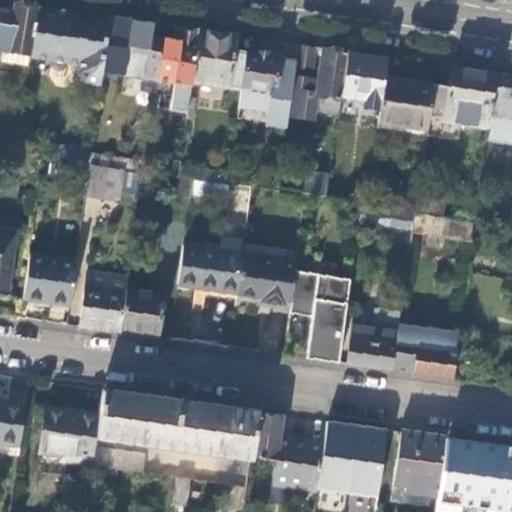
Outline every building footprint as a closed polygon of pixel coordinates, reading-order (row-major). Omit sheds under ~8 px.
[(24,2),(14,1),(13,7),(0,5),(0,49),(2,50),(29,54),(30,55),(37,4),(24,2)] [(101,70),(110,15),(93,12),(89,12),(88,18),(69,15),(66,33),(62,32),(66,8),(37,4),(30,55),(49,58),(51,65),(57,69),(65,67),(68,61),(79,62),(77,72),(83,80),(100,82),(101,70)] [(89,12),(66,8),(62,32),(66,33),(69,15),(88,18),(89,12)] [(140,19),(110,15),(101,70),(151,77),(157,36),(150,35),(152,21),(140,19)] [(191,80),(199,28),(188,26),(176,25),(174,38),(157,36),(151,77),(191,82),(191,80)] [(199,28),(191,80),(240,87),(245,52),(233,50),(236,34),(217,31),(199,28)] [(314,108),(337,112),(339,98),(346,50),(332,48),(321,46),(316,77),(311,76),(316,45),(297,43),(295,59),(294,62),(286,115),(313,119),(314,108)] [(0,61),(28,66),(29,54),(2,50),(0,60),(0,61)] [(346,50),(339,98),(340,98),(341,95),(363,98),(361,107),(379,109),(383,76),(386,56),(363,52),(346,50)] [(266,123),(285,126),(286,115),(294,62),(279,60),(279,57),(245,52),(240,87),(236,111),(248,113),(249,106),(268,109),(266,123)] [(448,85),(433,83),(429,113),(443,115),(443,120),(487,126),(495,72),(473,69),(451,65),(448,85)] [(511,74),(495,72),(487,126),(486,139),(511,143),(511,74)] [(383,76),(379,109),(377,121),(427,128),(429,113),(433,83),(383,76)] [(88,164),(89,154),(90,148),(65,145),(64,162),(88,164)] [(137,159),(89,154),(88,164),(89,164),(90,165),(123,169),(136,170),(137,159)] [(123,169),(90,165),(86,196),(120,200),(123,169)] [(326,174),(305,171),(302,191),(322,194),(325,177),(326,177),(326,174)] [(415,212),(414,212),(411,231),(470,241),(473,220),(415,212)] [(16,229),(0,226),(0,293),(8,295),(16,229)] [(241,253),(182,245),(176,285),(236,294),(241,253)] [(295,260),(241,253),(236,294),(236,296),(258,299),(258,302),(290,307),(294,269),(295,260)] [(76,260),(28,254),(22,299),(70,305),(76,260)] [(350,277),(294,269),(290,307),(289,312),(311,315),(306,356),(338,360),(350,277)] [(87,271),(80,326),(120,331),(126,288),(111,286),(113,273),(108,273),(98,272),(87,271)] [(162,292),(126,288),(120,331),(158,336),(162,292)] [(472,308),(461,307),(458,329),(469,330),(472,308)] [(458,332),(399,323),(396,342),(393,368),(452,376),(458,332)] [(351,324),(346,362),(391,368),(396,329),(351,324)] [(251,455),(257,410),(102,389),(99,413),(96,436),(251,457),(251,455)] [(0,443),(19,446),(24,404),(0,400),(0,443)] [(96,436),(99,413),(44,407),(38,451),(76,456),(75,460),(92,463),(94,446),(96,436)] [(281,413),(257,410),(251,455),(276,458),(273,483),(316,490),(320,459),(323,440),(278,434),(281,413)] [(323,440),(320,459),(363,465),(366,440),(381,443),(379,451),(396,454),(399,430),(326,420),(323,440)] [(399,430),(396,454),(392,481),(410,483),(409,489),(436,493),(444,435),(399,430)] [(436,493),(435,500),(511,510),(511,444),(444,435),(436,493)] [(92,463),(92,465),(143,472),(146,454),(94,446),(92,463)] [(186,506),(190,478),(176,476),(172,504),(186,506)]
